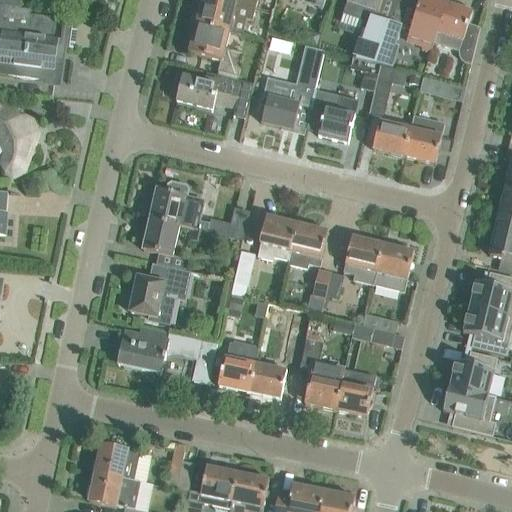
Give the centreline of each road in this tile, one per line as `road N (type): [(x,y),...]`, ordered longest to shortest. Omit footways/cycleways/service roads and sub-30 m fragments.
road 1 (residential): [(445,210),(108,131)]
road 2 (residential): [(384,472),(49,398)]
road 3 (residential): [(49,398),(108,131)]
road 4 (residential): [(384,472),(445,210)]
road 5 (residential): [(445,210),(506,0)]
road 6 (residential): [(108,131),(139,0)]
road 7 (residential): [(511,503),(384,472)]
